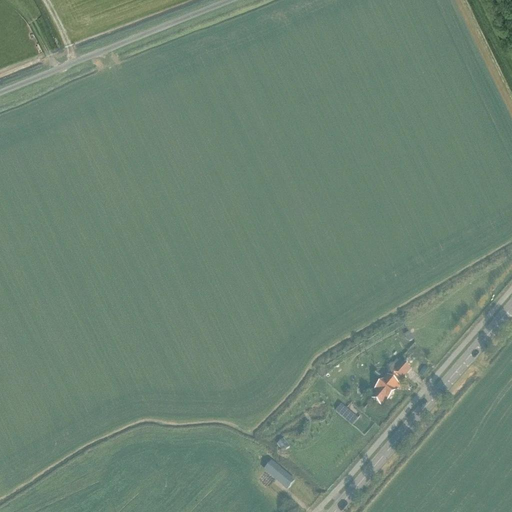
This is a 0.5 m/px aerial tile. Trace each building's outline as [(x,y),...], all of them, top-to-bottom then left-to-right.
[(410,371),(402,364),(393,374),(402,381),(410,371)] [(387,377),(374,392),(377,394),(372,400),(380,408),(386,401),(387,402),(395,392),(399,388),(387,377)] [(353,422),(359,416),(352,410),(347,417),(353,422)] [(277,446),(283,452),(288,448),(283,442),(277,446)] [(288,490),(294,482),(271,463),(265,470),(288,490)]
